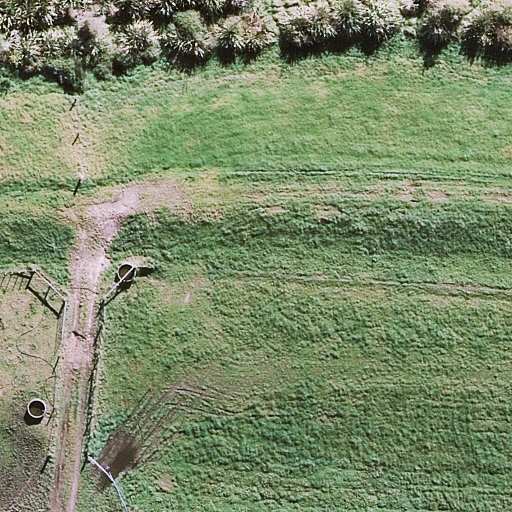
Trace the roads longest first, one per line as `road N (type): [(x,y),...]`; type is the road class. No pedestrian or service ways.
road 1 (track): [(511,220),(120,220)]
road 2 (track): [(36,511),(120,220)]
road 3 (track): [(0,231),(120,220)]
